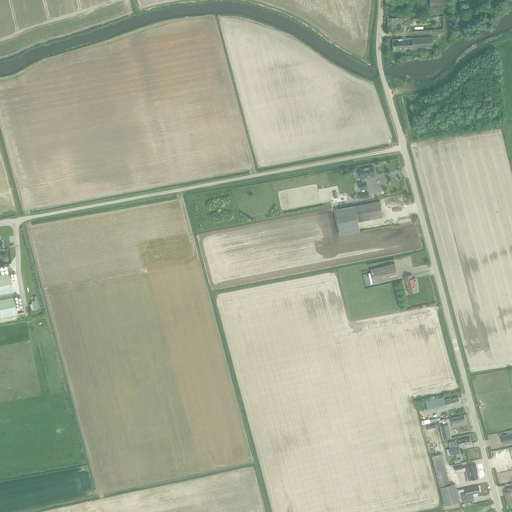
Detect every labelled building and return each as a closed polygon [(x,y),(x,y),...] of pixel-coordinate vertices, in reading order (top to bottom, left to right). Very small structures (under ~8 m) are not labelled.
[(418,0),(423,11),(428,9),(423,0),(418,0)] [(429,0),(430,9),(446,8),(445,0),(429,0)] [(404,18),(392,18),(387,18),(387,29),(396,29),(396,21),(404,21),(404,18)] [(393,52),(398,51),(433,49),(433,37),(392,40),(393,52)] [(373,167),(359,169),(361,179),(362,183),(359,183),(361,190),(367,188),(366,182),(365,178),(375,176),(373,167)] [(383,217),(380,202),(337,210),(341,235),(359,231),(358,222),(383,217)] [(374,284),(393,280),(398,279),(395,264),(370,270),(374,284)] [(370,273),(363,275),(365,286),(373,285),(370,273)] [(0,319),(16,316),(8,274),(0,275),(0,319)] [(412,275),(407,276),(404,277),(405,281),(406,281),(409,293),(418,291),(416,283),(417,283),(416,278),(413,279),(412,275)] [(444,397),(425,401),(428,412),(454,405),(455,404),(460,403),(458,398),(454,399),(451,400),(451,399),(451,398),(445,400),(444,397)] [(452,424),(460,422),(465,421),(464,416),(450,419),(452,424)] [(448,425),(440,427),(443,439),(451,438),(448,425)] [(428,431),(432,448),(440,447),(436,429),(428,431)] [(503,445),(511,443),(511,430),(507,431),(507,435),(501,436),(503,445)] [(450,448),(453,447),(471,443),(469,438),(449,443),(450,448)] [(459,447),(449,449),(446,450),(447,456),(450,455),(450,456),(461,454),(459,447)] [(442,454),(432,457),(445,506),(460,502),(455,484),(450,486),(442,454)] [(475,463),(465,465),(468,479),(479,476),(477,469),(475,463)] [(464,502),(469,501),(474,500),(473,493),(480,492),(479,487),(475,488),(474,486),(465,488),(465,492),(462,493),(464,502)]
